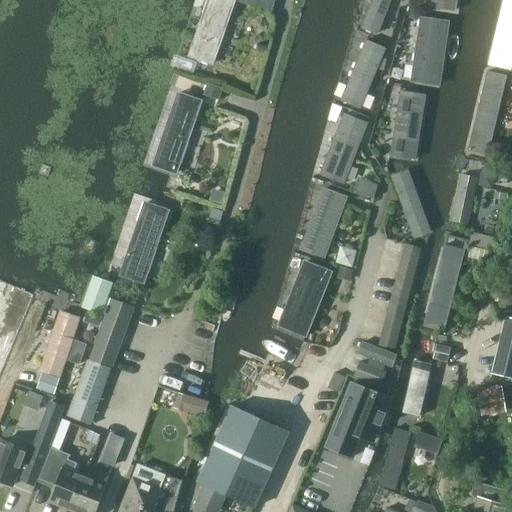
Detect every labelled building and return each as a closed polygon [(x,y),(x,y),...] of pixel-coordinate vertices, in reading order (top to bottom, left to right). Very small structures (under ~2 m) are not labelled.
[(212,0),(194,60),(220,69),(241,0),(212,0)] [(377,0),(369,31),(393,38),(403,0),(377,0)] [(461,0),(436,0),(435,10),(460,14),(461,0)] [(511,0),(509,0),(494,68),(511,71),(511,0)] [(417,87),(444,90),(451,23),(424,20),(417,87)] [(346,105),(371,114),(389,50),(369,43),(346,105)] [(510,80),(488,75),(470,157),(493,162),(510,80)] [(205,95),(220,101),(224,89),(209,83),(205,95)] [(394,161),(421,165),(432,97),(405,93),(394,161)] [(204,102),(184,95),(159,169),(178,176),(204,102)] [(346,117),(327,180),(350,187),(369,124),(346,117)] [(436,234),(412,173),(397,179),(420,240),(436,234)] [(460,225),(474,227),(482,178),(462,175),(454,224),(460,225)] [(306,255),(330,261),(350,199),(325,191),(306,255)] [(144,203),(122,277),(150,285),(172,211),(144,203)] [(494,250),(498,237),(474,230),(471,243),(494,250)] [(448,240),(441,276),(461,281),(469,244),(448,240)] [(406,246),(403,256),(419,260),(421,250),(406,246)] [(403,256),(401,265),(416,269),(419,260),(403,256)] [(275,331),(303,344),(335,278),(306,264),(275,331)] [(401,265),(398,275),(414,279),(416,269),(401,265)] [(95,275),(83,306),(97,311),(104,314),(116,283),(95,275)] [(398,275),(396,284),(411,288),(414,279),(398,275)] [(441,276),(429,329),(449,334),(461,281),(441,276)] [(396,284),(393,294),(409,298),(411,288),(396,284)] [(112,298),(90,360),(111,369),(112,370),(135,307),(112,298)] [(392,298),(390,307),(405,311),(408,302),(392,298)] [(390,307),(387,317),(403,321),(405,311),(390,307)] [(58,373),(79,320),(57,312),(36,364),(58,373)] [(387,317),(385,326),(400,330),(403,321),(387,317)] [(385,326),(382,336),(398,340),(400,330),(385,326)] [(380,345),(395,349),(398,340),(382,336),(380,345)] [(73,338),(66,358),(79,363),(86,343),(73,338)] [(360,360),(398,373),(403,358),(366,345),(360,360)] [(511,353),(496,352),(494,373),(511,375),(511,353)] [(68,416),(90,425),(111,369),(90,360),(89,359),(68,416)] [(397,377),(361,363),(355,378),(391,392),(397,377)] [(408,416),(425,419),(436,367),(418,364),(408,416)] [(41,372),(36,386),(53,391),(58,377),(41,372)] [(335,373),(331,381),(341,386),(345,378),(335,373)] [(331,381),(328,389),(338,393),(341,386),(331,381)] [(374,439),(390,400),(352,385),(327,448),(352,458),(362,434),(374,439)] [(218,511),(226,495),(254,508),(289,433),(232,407),(198,482),(204,484),(195,506),(197,507),(196,511),(218,511)] [(385,489),(400,492),(414,435),(399,431),(385,489)] [(438,454),(442,440),(421,433),(416,447),(438,454)] [(22,472),(30,452),(5,442),(0,452),(0,482),(2,483),(5,482),(12,485),(18,470),(22,472)] [(71,455),(52,447),(39,479),(54,484),(56,479),(59,480),(50,502),(71,511),(86,474),(74,470),(77,463),(69,460),(71,455)] [(86,474),(71,511),(73,511),(94,511),(107,484),(106,483),(109,476),(99,472),(97,479),(86,474)] [(133,478),(132,480),(119,511),(160,511),(161,511),(178,511),(186,482),(166,475),(160,488),(133,478)] [(479,499),(475,511),(503,511),(506,506),(509,493),(478,484),(474,486),(472,494),(474,498),(479,499)]
